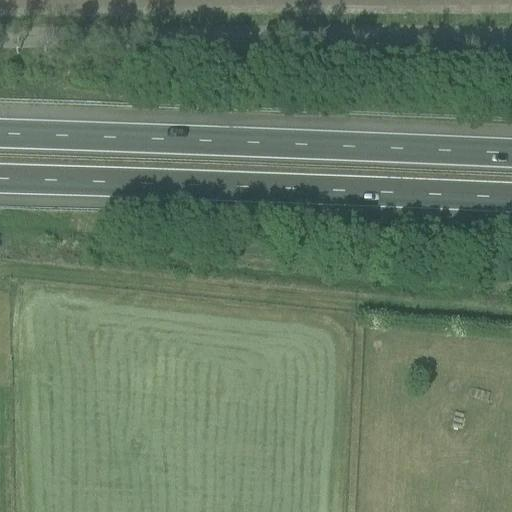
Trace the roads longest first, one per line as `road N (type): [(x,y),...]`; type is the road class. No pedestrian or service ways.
road 1 (motorway): [(511,155),(0,134)]
road 2 (motorway): [(0,179),(511,198)]
road 3 (unclassified): [(0,37),(511,40)]
